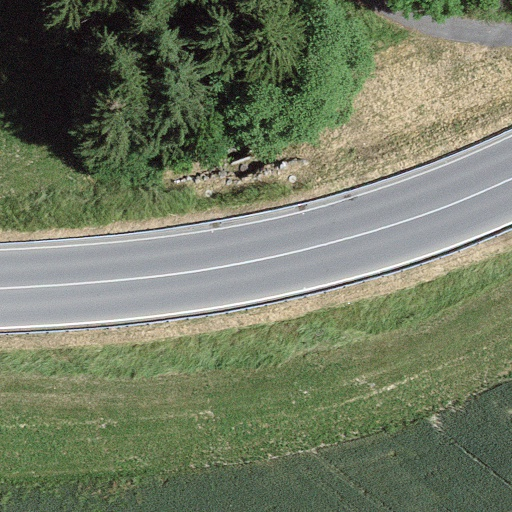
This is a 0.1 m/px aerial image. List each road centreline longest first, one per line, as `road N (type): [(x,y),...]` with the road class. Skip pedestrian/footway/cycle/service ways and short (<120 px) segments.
road 1 (tertiary): [(0,288),(198,273),(304,255),(511,181)]
road 2 (track): [(511,27),(447,19),(394,0)]
